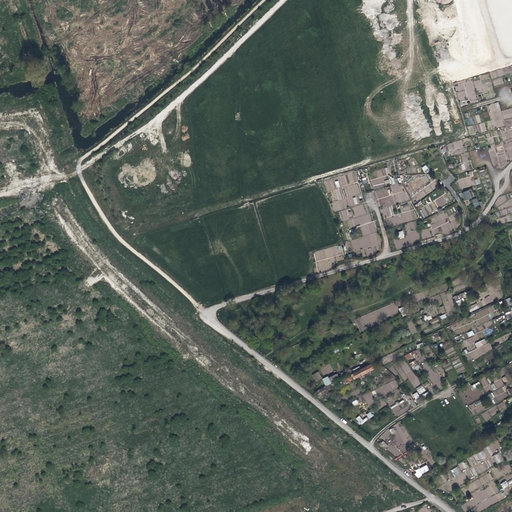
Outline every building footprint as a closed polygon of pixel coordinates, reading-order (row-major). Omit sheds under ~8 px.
[(471,80),(454,85),(459,100),(466,98),(465,95),(474,92),(471,80)] [(495,128),(505,126),(498,102),(489,104),(495,128)] [(501,115),(502,119),(511,116),(511,108),(498,111),(499,115),(501,115)] [(479,133),(486,131),(485,123),(477,124),(479,133)] [(462,140),(440,148),(442,153),(464,145),(462,140)] [(421,168),(425,173),(430,170),(426,165),(421,168)] [(335,181),(336,187),(345,186),(345,184),(356,182),(355,173),(341,175),(341,180),(335,181)] [(392,186),(375,191),(380,207),(381,207),(384,218),(391,215),(388,206),(395,204),(392,195),(403,191),(400,183),(396,184),(394,177),(389,179),(392,186)] [(325,181),(327,191),(334,189),(332,179),(325,181)] [(356,195),(360,195),(358,183),(345,186),(349,206),(358,204),(356,195)] [(338,200),(331,202),(334,211),(347,207),(341,188),(335,190),(338,200)] [(469,190),(461,193),(464,201),(472,198),(469,190)] [(443,196),(435,199),(438,208),(446,204),(443,196)] [(471,200),(475,207),(480,204),(476,198),(471,200)] [(379,246),(374,222),(372,222),(370,213),(367,214),(365,204),(352,207),(355,217),(353,217),(355,225),(360,224),(363,237),(351,240),(353,251),(379,246)] [(401,205),(403,212),(410,210),(409,204),(401,205)] [(446,213),(431,218),(432,227),(433,232),(441,231),(450,228),(450,220),(460,217),(448,217),(454,215),(454,208),(441,213),(446,213)] [(352,211),(348,211),(348,209),(341,211),(342,219),(353,217),(352,211)] [(457,304),(469,299),(466,292),(454,297),(457,304)] [(470,312),(479,308),(477,303),(468,307),(470,312)] [(360,330),(400,316),(395,304),(355,317),(360,330)] [(481,318),(483,322),(488,320),(486,315),(495,312),(492,306),(475,313),(478,320),(481,318)] [(467,345),(477,341),(474,336),(464,341),(467,345)] [(485,339),(475,344),(477,348),(487,344),(485,339)] [(469,361),(493,349),(489,342),(466,354),(469,361)] [(446,353),(454,351),(451,343),(443,345),(446,353)] [(409,363),(414,371),(420,368),(415,360),(409,363)] [(375,361),(345,377),(348,382),(378,367),(375,361)] [(401,365),(414,388),(420,385),(407,361),(401,365)] [(316,382),(322,378),(318,371),(312,375),(316,382)] [(328,378),(331,382),(339,378),(336,374),(328,378)] [(486,378),(480,380),(483,387),(489,385),(486,378)] [(495,403),(509,396),(500,379),(491,384),(495,391),(487,395),(490,400),(493,399),(495,403)] [(416,389),(419,395),(426,391),(422,385),(416,389)] [(367,405),(375,403),(372,392),(364,395),(367,405)] [(395,417),(409,410),(405,400),(390,406),(395,417)] [(472,415),(483,410),(479,401),(468,405),(472,415)] [(496,405),(499,411),(507,408),(504,401),(496,405)] [(359,415),(355,418),(360,425),(368,420),(366,417),(362,420),(359,415)] [(404,425),(399,427),(398,424),(395,425),(401,439),(408,436),(404,425)] [(382,440),(379,445),(384,449),(388,445),(382,440)] [(476,454),(480,460),(487,457),(483,450),(476,454)] [(496,464),(504,460),(500,452),(492,456),(496,464)] [(414,470),(416,477),(429,472),(427,465),(414,470)] [(458,466),(451,470),(455,477),(462,473),(458,466)] [(506,480),(500,484),(503,489),(509,485),(506,480)]
